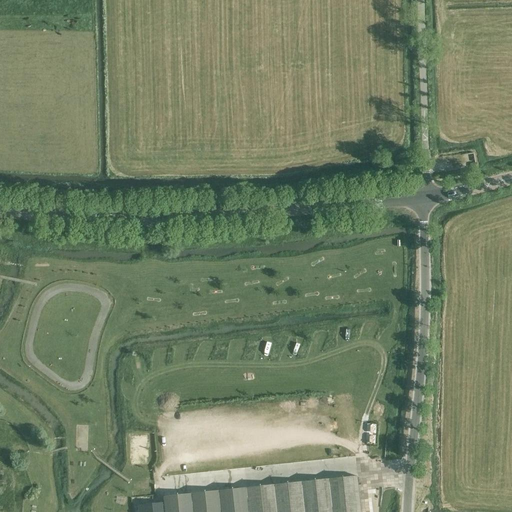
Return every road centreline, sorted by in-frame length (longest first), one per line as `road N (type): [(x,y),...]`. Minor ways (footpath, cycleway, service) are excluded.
road 1 (tertiary): [(0,211),(160,222),(424,199)]
road 2 (unclassified): [(407,511),(423,348),(424,199)]
road 3 (unclassified): [(424,199),(419,0)]
